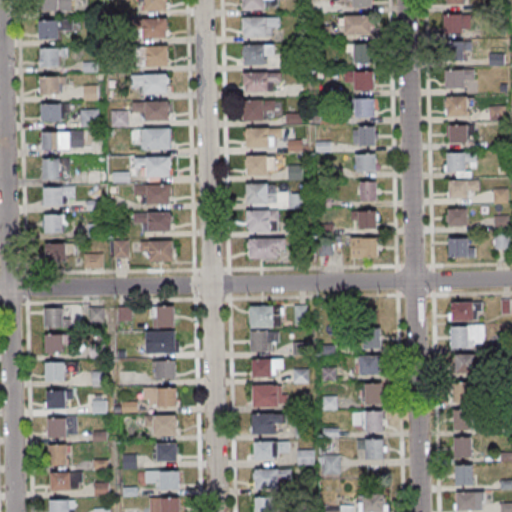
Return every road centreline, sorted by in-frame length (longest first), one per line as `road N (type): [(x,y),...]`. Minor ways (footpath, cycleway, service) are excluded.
road 1 (residential): [(418,511),(404,0)]
road 2 (residential): [(215,511),(202,0)]
road 3 (residential): [(13,511),(0,0)]
road 4 (residential): [(511,279),(0,289)]
